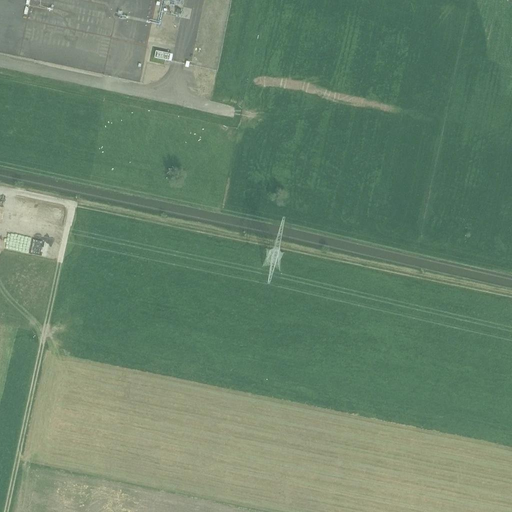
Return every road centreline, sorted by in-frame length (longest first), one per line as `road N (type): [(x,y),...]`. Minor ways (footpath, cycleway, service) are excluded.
road 1 (track): [(77,205),(511,296)]
road 2 (track): [(6,511),(72,204)]
